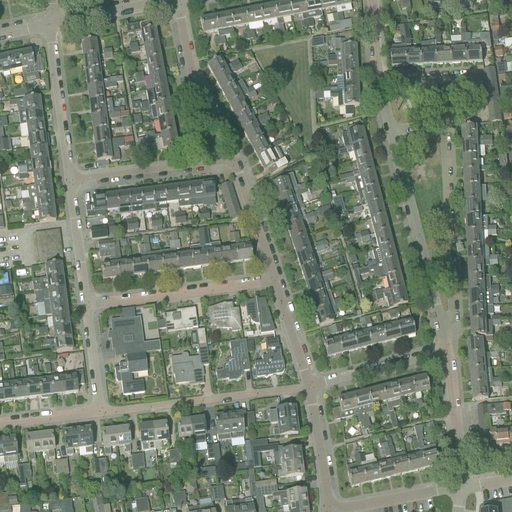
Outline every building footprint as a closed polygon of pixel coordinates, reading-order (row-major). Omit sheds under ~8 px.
[(320,12),(317,0),(306,0),(303,1),(305,15),(308,29),(313,28),(311,20),(321,18),(320,12)] [(335,9),(333,0),(317,0),(320,12),(335,9)] [(348,0),(333,0),(335,9),(350,6),(348,0)] [(303,1),(288,4),(291,18),(301,16),(304,30),(308,29),(305,15),(303,1)] [(288,4),(273,6),(276,21),(277,27),(277,26),(279,35),(283,34),(281,26),(283,25),(281,20),(291,18),(288,4)] [(276,21),(273,6),(259,9),(261,23),(276,21)] [(259,9),(244,12),(247,26),(261,23),(259,9)] [(244,12),(229,15),(232,29),(247,26),(244,12)] [(229,15),(214,18),(217,32),(218,38),(220,46),(224,45),(221,31),(232,29),(229,15)] [(332,16),(333,23),(328,24),(330,33),(339,31),(336,15),(332,16)] [(498,24),(497,24),(496,17),(490,17),(492,29),(499,28),(498,24)] [(217,32),(214,18),(199,21),(202,35),(217,32)] [(151,22),(125,27),(127,36),(140,33),(143,48),(157,45),(154,30),(152,30),(151,22)] [(499,28),(492,29),(493,42),(501,41),(500,32),(499,33),(499,28)] [(461,35),(462,43),(451,44),(452,65),(467,64),(465,35),(461,35)] [(470,35),(465,35),(467,64),(482,63),(482,49),(491,48),(489,35),(480,36),(480,42),(470,43),(470,35)] [(402,47),(391,47),(392,68),(407,67),(406,53),(406,47),(406,38),(401,38),(402,47)] [(353,47),(352,40),(340,41),(341,53),(341,63),(356,62),(355,47),(353,47)] [(83,59),(97,57),(95,41),(81,43),(83,59)] [(436,42),(431,43),(429,43),(426,43),(421,44),(421,52),(422,66),(437,65),(436,51),(436,45),(436,42)] [(444,50),(436,51),(437,65),(452,65),(451,44),(451,43),(444,43),(444,50)] [(160,60),(157,45),(143,48),(146,62),(160,60)] [(30,52),(18,54),(21,71),(22,78),(24,77),(26,78),(33,77),(34,75),(43,73),(40,57),(32,58),(30,52)] [(422,66),(421,52),(406,53),(407,67),(422,66)] [(21,71),(18,54),(6,57),(9,73),(21,71)] [(0,75),(9,73),(6,57),(0,58),(0,75)] [(99,72),(97,57),(83,59),(85,73),(99,72)] [(163,74),(160,60),(146,62),(149,77),(163,74)] [(227,73),(226,73),(219,60),(207,66),(214,80),(227,73)] [(356,62),(341,63),(342,78),(357,77),(356,62)] [(506,64),(497,65),(498,77),(505,76),(505,73),(507,73),(506,64)] [(227,73),(214,80),(221,93),(234,86),(229,77),(241,70),(239,66),(232,70),(226,73),(227,73)] [(100,82),(99,72),(85,73),(87,88),(101,86),(107,86),(115,85),(115,80),(100,82)] [(166,89),(163,74),(149,77),(152,92),(166,89)] [(342,78),(336,78),(337,89),(337,93),(343,93),(357,92),(357,77),(342,78)] [(101,86),(87,88),(89,103),(103,101),(102,91),(108,90),(107,90),(116,89),(115,85),(107,86),(101,86)] [(511,85),(501,87),(501,94),(511,93),(511,85)] [(241,99),(234,86),(221,93),(228,106),(241,99)] [(148,103),(139,105),(139,103),(131,105),(131,111),(140,109),(148,108),(154,107),(154,106),(169,104),(166,89),(152,92),(146,93),(148,103)] [(25,90),(13,92),(14,99),(27,97),(25,90)] [(318,94),(313,95),(313,100),(322,100),(337,99),(337,109),(343,108),(344,117),(351,116),(352,116),(352,108),(355,108),(356,107),(358,107),(357,92),(343,93),(337,93),(321,94),(318,94)] [(24,113),(41,111),(39,98),(23,101),(24,113)] [(248,113),(241,99),(228,106),(235,119),(248,113)] [(104,112),(103,101),(89,103),(91,118),(119,114),(119,110),(110,111),(104,112)] [(171,118),(169,104),(154,106),(154,107),(157,121),(171,118)] [(253,110),(248,113),(235,119),(242,133),(268,119),(266,115),(253,122),(251,118),(255,116),(256,114),(253,110)] [(41,111),(24,113),(18,114),(20,126),(26,126),(42,123),(41,111)] [(127,113),(119,114),(91,118),(92,133),(107,131),(105,120),(128,118),(127,113)] [(174,133),(171,118),(157,121),(160,136),(174,133)] [(270,123),(268,119),(242,133),(250,146),(262,139),(257,130),(270,123)] [(42,123),(26,126),(27,138),(44,136),(42,123)] [(362,130),(358,131),(356,126),(345,129),(346,134),(340,136),(344,150),(365,145),(362,130)] [(463,143),(492,142),(491,137),(477,138),(476,127),(462,128),(463,143)] [(108,142),(107,131),(92,133),(94,148),(123,144),(122,140),(114,141),(108,142)] [(160,136),(154,137),(146,139),(147,143),(161,140),(163,151),(177,148),(174,133),(160,136)] [(44,136),(27,138),(29,150),(45,148),(44,136)] [(269,152),(262,139),(250,146),(257,159),(269,152)] [(3,141),(0,141),(0,153),(8,152),(7,141),(3,141)] [(123,144),(94,148),(96,163),(110,161),(110,163),(119,162),(117,151),(116,150),(116,149),(117,148),(118,149),(133,147),(133,142),(123,144)] [(492,142),(463,143),(463,158),(478,157),(477,147),(483,146),(484,146),(492,146),(492,142)] [(365,145),(344,150),(337,152),(339,156),(347,154),(347,155),(353,153),(355,163),(369,160),(365,145)] [(47,160),(45,148),(29,150),(31,162),(47,160)] [(275,149),(269,152),(257,159),(264,173),(268,171),(270,176),(286,167),(292,165),(289,159),(283,161),(276,149),(275,149)] [(506,156),(499,157),(499,171),(508,170),(506,156)] [(478,168),(478,157),(463,158),(464,173),(479,172),(485,172),(493,172),(493,167),(478,168)] [(47,160),(31,162),(16,164),(17,169),(25,168),(26,175),(32,174),(32,175),(49,173),(47,160)] [(373,174),(369,160),(355,163),(359,178),(373,174)] [(479,187),(479,172),(464,173),(465,188),(479,187)] [(50,185),(49,173),(32,175),(34,187),(50,185)] [(359,178),(353,179),(345,181),(346,185),(354,183),(357,194),(363,192),(377,189),(373,174),(359,178)] [(291,195),(290,194),(286,180),(272,185),(277,199),(291,195)] [(212,184),(199,186),(201,200),(213,198),(212,184)] [(221,193),(231,190),(229,184),(219,187),(221,193)] [(50,185),(34,187),(20,188),(20,193),(27,192),(28,200),(35,199),(36,199),(52,197),(50,185)] [(201,200),(199,186),(187,187),(190,208),(202,206),(201,200)] [(187,187),(176,189),(177,203),(178,210),(190,208),(187,187)] [(479,187),(465,188),(466,203),(480,202),(486,202),(486,198),(485,187),(479,187)] [(177,203),(176,189),(164,190),(165,204),(177,203)] [(363,192),(357,194),(359,204),(361,208),(366,207),(380,203),(377,189),(363,192)] [(164,190),(152,192),(155,214),(160,214),(160,212),(166,211),(165,204),(164,190)] [(231,190),(221,193),(223,199),(233,196),(231,190)] [(296,193),(290,194),(291,195),(277,199),(281,213),(301,207),(298,197),(306,194),(304,190),(296,193)] [(155,214),(152,192),(140,193),(142,207),(142,213),(154,212),(154,215),(155,214)] [(140,193),(128,195),(130,209),(130,215),(136,214),(136,208),(142,207),(140,193)] [(130,209),(128,195),(116,196),(118,210),(130,209)] [(106,212),(104,198),(103,198),(103,197),(102,196),(99,197),(97,198),(97,199),(92,199),(93,206),(85,207),(87,219),(93,218),(94,216),(94,213),(106,212)] [(116,196),(104,198),(106,212),(118,210),(116,196)] [(235,201),(233,196),(223,199),(225,205),(235,201)] [(35,199),(28,200),(21,201),(22,206),(30,205),(31,212),(37,212),(54,209),(52,197),(36,199),(35,199)] [(331,200),(335,215),(342,213),(338,198),(335,199),(331,200)] [(235,201),(225,205),(227,211),(237,207),(235,201)] [(481,217),(480,202),(466,203),(466,218),(481,217)] [(380,203),(366,207),(370,221),(384,218),(380,203)] [(303,206),(301,207),(281,213),(286,228),(300,223),(297,215),(304,211),(303,206)] [(239,213),(237,207),(227,211),(229,216),(239,213)] [(328,207),(321,209),(323,216),(329,214),(328,207)] [(55,222),(54,209),(37,212),(39,224),(55,222)] [(239,213),(229,216),(231,222),(241,219),(239,213)] [(481,232),(481,217),(466,218),(467,233),(481,232)] [(384,218),(370,221),(374,236),(388,232),(384,218)] [(300,223),(286,228),(291,242),(304,237),(300,223)] [(90,231),(91,241),(107,238),(106,229),(90,231)] [(388,232),(374,236),(378,250),(392,247),(388,232)] [(481,232),(467,233),(468,248),(482,247),(481,232)] [(235,249),(237,263),(252,261),(250,247),(239,248),(237,234),(233,235),(234,243),(235,249)] [(200,247),(189,248),(190,255),(192,269),(207,267),(203,238),(203,237),(199,238),(199,239),(200,247)] [(207,237),(203,237),(203,238),(207,267),(222,265),(220,251),(219,244),(208,246),(207,238),(207,237)] [(304,237),(291,242),(295,256),(309,252),(304,237)] [(118,279),(113,242),(97,244),(98,253),(109,252),(111,265),(101,267),(103,281),(118,279)] [(132,277),(131,263),(120,264),(117,242),(113,242),(118,279),(132,277)] [(169,243),(170,251),(160,253),(160,259),(162,273),(177,271),(175,257),(174,251),(173,242),(169,243)] [(392,247),(378,250),(371,252),(374,262),(366,264),(367,268),(381,265),(395,261),(392,247)] [(482,247),(468,248),(468,263),(497,262),(497,257),(489,258),(489,247),(482,247)] [(235,249),(220,251),(222,265),(237,263),(235,249)] [(314,266),(309,252),(295,256),(300,270),(314,266)] [(190,255),(175,257),(177,271),(192,269),(190,255)] [(162,273),(160,259),(145,261),(147,275),(162,273)] [(147,275),(145,261),(131,263),(132,277),(147,275)] [(381,265),(367,268),(368,273),(372,272),(377,270),(380,280),(385,279),(399,276),(395,261),(381,265)] [(497,266),(497,262),(468,263),(469,278),(483,277),(483,267),(497,266)] [(46,279),(62,277),(61,265),(44,267),(46,279)] [(317,276),(314,266),(300,270),(305,285),(332,276),(331,272),(317,276)] [(352,285),(347,271),(342,273),(346,287),(352,285)] [(334,280),(332,276),(305,285),(309,299),(323,294),(320,286),(326,284),(325,282),(334,280)] [(399,276),(385,279),(389,294),(403,290),(399,276)] [(46,279),(32,281),(32,286),(33,293),(41,292),(41,293),(64,290),(62,277),(46,279)] [(489,277),(483,277),(469,278),(470,293),(499,292),(498,287),(490,288),(489,277)] [(10,287),(0,288),(0,297),(11,296),(10,287)] [(41,293),(41,292),(33,293),(34,298),(42,297),(43,305),(66,302),(64,290),(41,293)] [(389,294),(383,295),(375,297),(376,302),(384,299),(386,300),(388,310),(407,305),(403,290),(389,294)] [(329,292),(323,294),(309,299),(314,313),(341,304),(340,300),(332,303),(329,292)] [(499,292),(470,293),(470,308),(492,307),(492,297),(499,295),(499,292)] [(265,306),(264,300),(256,301),(255,299),(255,301),(244,302),(246,319),(249,319),(249,320),(250,321),(250,322),(251,323),(252,323),(252,324),(253,324),(254,325),(255,325),(256,325),(257,325),(258,325),(260,335),(273,333),(272,326),(271,326),(270,319),(269,319),(268,312),(267,313),(266,306),(265,306)] [(67,314),(66,302),(43,305),(45,317),(51,316),(67,314)] [(231,304),(225,305),(225,308),(210,310),(211,315),(208,315),(210,327),(216,326),(216,328),(231,328),(231,333),(241,332),(238,309),(232,310),(231,304)] [(341,304),(314,313),(319,328),(333,323),(331,318),(335,317),(336,314),(335,311),(343,308),(341,304)] [(492,307),(470,308),(471,323),(486,322),(485,316),(493,316),(492,307)] [(164,322),(156,323),(157,330),(165,329),(166,333),(197,329),(195,309),(175,312),(176,313),(163,315),(164,318),(163,318),(163,321),(164,321),(164,322)] [(67,314),(51,316),(52,329),(69,326),(67,314)] [(108,336),(107,336),(107,337),(108,337),(109,340),(107,340),(107,341),(110,341),(112,351),(112,349),(113,349),(117,348),(118,351),(123,350),(124,357),(123,357),(126,357),(144,354),(160,352),(159,342),(143,344),(143,343),(141,330),(140,319),(120,321),(120,320),(110,322),(111,333),(107,333),(108,336)] [(362,334),(352,337),(356,351),(371,347),(367,333),(365,327),(363,319),(359,320),(361,328),(362,334)] [(396,326),(400,340),(414,336),(411,322),(396,326)] [(492,322),(486,322),(471,323),(472,338),(492,337),(492,326),(500,326),(500,322),(492,322)] [(70,339),(69,326),(52,329),(54,341),(70,339)] [(400,340),(396,326),(382,330),(385,344),(400,340)] [(197,347),(206,346),(204,330),(196,331),(198,347),(197,347)] [(382,330),(367,333),(371,347),(385,344),(382,330)] [(356,351),(352,337),(338,341),(341,355),(356,351)] [(70,339),(54,341),(56,354),(72,351),(70,339)] [(281,359),(279,348),(278,348),(277,340),(264,342),(266,357),(261,357),(262,362),(254,363),(256,379),(279,376),(280,375),(281,375),(282,374),(283,373),(283,372),(284,371),(284,370),(282,359),(281,359)] [(469,356),(484,355),(482,340),(468,341),(469,356)] [(249,372),(247,352),(245,341),(229,343),(231,360),(230,360),(229,361),(228,361),(227,362),(226,363),(225,364),(224,365),(223,367),(223,369),(223,370),(223,371),(215,372),(217,382),(228,380),(228,383),(235,382),(237,381),(238,380),(240,379),(240,378),(241,377),(242,377),(242,376),(242,374),(243,374),(243,373),(249,372)] [(254,353),(252,341),(245,342),(247,354),(254,353)] [(341,355),(338,341),(323,345),(327,359),(341,355)] [(198,358),(188,359),(187,356),(186,355),(182,355),(180,358),(170,359),(172,376),(174,376),(175,386),(193,383),(194,386),(203,385),(202,377),(203,377),(202,367),(209,366),(206,346),(197,347),(198,358)] [(119,369),(114,370),(116,382),(117,382),(121,382),(121,383),(123,397),(144,394),(142,382),(132,383),(131,374),(147,372),(144,354),(126,357),(127,364),(124,364),(118,365),(119,369)] [(484,355),(469,356),(471,371),(485,370),(490,370),(489,360),(490,359),(499,358),(498,354),(490,355),(484,355)] [(485,370),(471,371),(472,386),(487,385),(485,370)] [(63,379),(65,395),(78,393),(77,387),(84,386),(82,372),(74,373),(75,377),(63,379)] [(425,378),(410,381),(414,395),(429,392),(425,378)] [(65,395),(63,379),(51,380),(53,397),(65,395)] [(51,380),(38,382),(40,398),(40,399),(42,400),(47,399),(48,398),(48,397),(53,397),(51,380)] [(414,395),(410,381),(396,385),(399,399),(414,395)] [(38,382),(26,383),(28,400),(40,398),(38,382)] [(26,383),(14,385),(16,401),(28,400),(26,383)] [(487,385),(472,386),(474,402),(488,400),(487,389),(501,388),(501,384),(493,384),(487,385)] [(16,401),(14,385),(1,386),(3,403),(16,401)] [(396,385),(381,389),(385,403),(386,409),(388,414),(392,413),(391,410),(401,407),(399,399),(396,385)] [(381,389),(367,393),(370,407),(385,403),(381,389)] [(367,393),(352,396),(359,424),(364,423),(363,420),(362,415),(372,412),(370,407),(367,393)] [(340,409),(331,411),(334,422),(338,421),(343,414),(344,413),(351,411),(352,417),(354,422),(354,425),(356,432),(360,431),(361,431),(359,424),(352,396),(337,400),(340,409)] [(505,405),(500,405),(487,406),(488,413),(488,416),(499,415),(500,418),(506,417),(506,412),(505,405)] [(270,412),(268,412),(270,425),(278,424),(296,422),(294,409),(270,412)] [(246,415),(247,428),(254,427),(253,414),(246,415)] [(230,441),(237,440),(243,439),(240,415),(227,417),(230,441)] [(230,441),(227,417),(214,419),(217,442),(230,441)] [(192,446),(199,445),(205,444),(202,420),(189,422),(192,446)] [(192,446),(189,422),(177,423),(180,448),(192,446)] [(296,422),(278,424),(278,431),(272,431),(273,438),(297,435),(296,422)] [(165,425),(152,426),(155,451),(168,449),(165,425)] [(155,451),(152,426),(139,428),(142,452),(155,451)] [(127,429),(114,431),(116,448),(123,447),(124,454),(130,454),(127,429)] [(490,429),(490,431),(490,437),(491,441),(496,441),(497,447),(509,446),(508,431),(496,432),(495,429),(490,429)] [(76,432),(78,450),(84,449),(85,455),(92,454),(89,430),(76,432)] [(116,448),(114,431),(101,433),(104,457),(110,456),(109,449),(116,448)] [(78,450),(76,432),(63,433),(66,457),(72,456),(72,450),(78,450)] [(38,436),(40,453),(47,452),(48,460),(54,459),(51,435),(38,436)] [(40,453),(38,436),(25,438),(28,462),(34,462),(33,454),(40,453)] [(14,440),(1,441),(3,465),(17,463),(14,440)] [(423,449),(421,441),(416,442),(418,450),(420,456),(423,470),(438,466),(435,452),(434,446),(423,449)] [(249,443),(244,444),(246,462),(244,465),(245,473),(253,472),(252,462),(252,461),(251,455),(250,449),(249,443)] [(267,447),(250,449),(251,455),(252,461),(252,462),(254,462),(259,457),(258,454),(267,453),(273,452),(275,452),(275,454),(278,453),(277,445),(267,447)] [(405,460),(406,460),(404,454),(393,456),(391,448),(387,449),(389,458),(391,463),(394,477),(409,474),(405,460)] [(299,451),(275,454),(276,460),(274,461),(274,467),(283,466),(301,464),(299,451)] [(375,461),(364,464),(362,456),(358,457),(360,465),(365,485),(380,481),(376,467),(375,461)] [(420,456),(406,460),(405,460),(409,474),(423,470),(420,456)] [(365,485),(360,465),(358,457),(354,458),(356,466),(346,468),(346,467),(346,468),(347,475),(350,489),(365,485)] [(391,463),(376,467),(380,481),(394,477),(391,463)] [(283,466),(284,472),(278,473),(278,479),(302,476),(301,464),(283,466)] [(24,480),(23,466),(17,467),(19,488),(25,487),(24,480)] [(204,470),(196,471),(197,479),(205,478),(204,470)] [(275,481),(254,484),(255,490),(276,488),(275,481)] [(276,488),(255,490),(256,497),(256,499),(271,497),(277,496),(277,494),(276,488)] [(277,496),(271,497),(272,500),(279,499),(280,509),(282,508),(288,507),(306,505),(304,492),(296,493),(292,494),(291,492),(277,494),(277,496)] [(184,493),(178,494),(180,508),(186,507),(184,493)] [(180,508),(178,494),(172,495),(174,509),(180,508)] [(17,506),(16,498),(8,499),(9,507),(17,506)] [(481,511),(511,511),(511,500),(481,506),(481,511)] [(252,511),(251,501),(238,502),(239,511),(252,511)] [(239,511),(238,502),(231,503),(225,504),(225,511),(239,511)]
